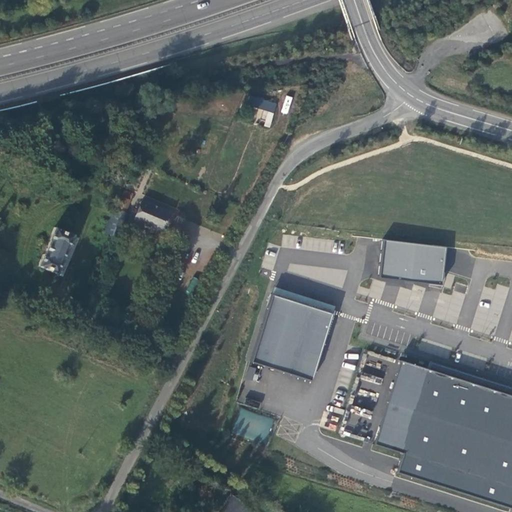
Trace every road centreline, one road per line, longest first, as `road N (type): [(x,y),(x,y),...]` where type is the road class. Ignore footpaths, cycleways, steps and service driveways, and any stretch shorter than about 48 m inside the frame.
road 1 (unclassified): [(102,511),(294,155),(387,115),(409,96)]
road 2 (unclassified): [(347,304),(303,436),(356,467),(493,511)]
road 3 (trunk): [(0,95),(311,0)]
road 4 (trunk): [(233,0),(0,68)]
road 5 (trunk): [(188,0),(0,55)]
road 6 (unclassified): [(511,356),(347,304)]
